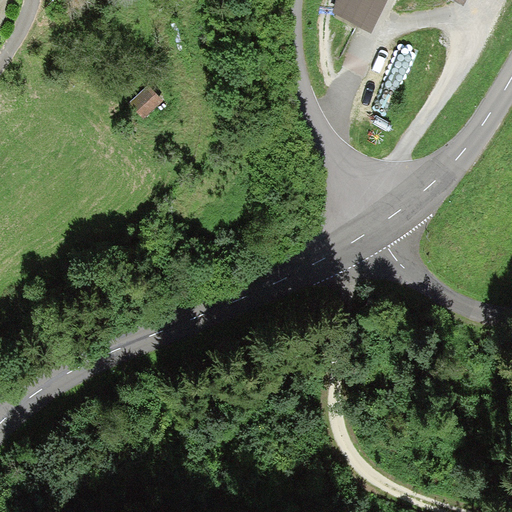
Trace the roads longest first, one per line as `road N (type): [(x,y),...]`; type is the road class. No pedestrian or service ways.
road 1 (tertiary): [(0,423),(79,365),(293,276),(377,228)]
road 2 (track): [(455,511),(374,477),(338,425),(344,319),(377,228)]
road 3 (residential): [(292,0),(301,97),(377,228)]
road 4 (tertiary): [(511,81),(468,148),(377,228)]
road 5 (tertiary): [(511,315),(461,306),(428,288),(377,228)]
